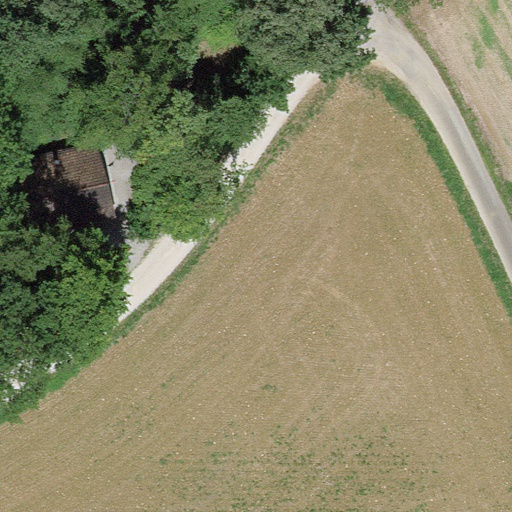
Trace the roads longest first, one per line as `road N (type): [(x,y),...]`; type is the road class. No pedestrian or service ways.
road 1 (track): [(0,392),(74,340),(141,274),(337,0)]
road 2 (track): [(511,267),(458,149),(404,65),(340,0)]
